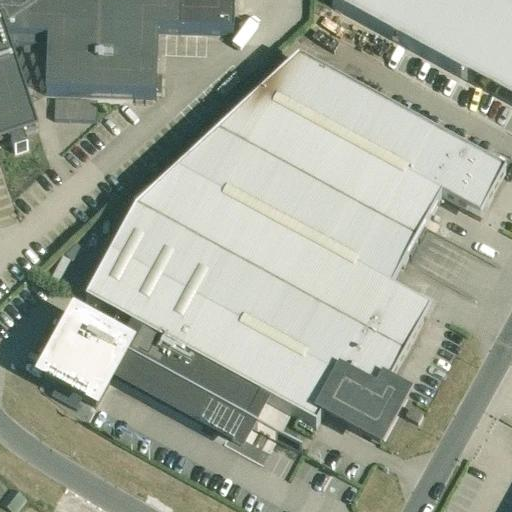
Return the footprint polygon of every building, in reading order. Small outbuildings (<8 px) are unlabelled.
[(156,100),(156,98),(157,80),(159,34),(180,34),(234,36),(235,0),(0,0),(0,146),(11,143),(15,155),(28,151),(24,139),(39,134),(11,50),(24,50),(37,50),(47,51),(46,96),(156,100)] [(511,0),(332,0),(332,8),(511,105),(511,0)] [(299,63),(224,133),(215,123),(203,133),(212,143),(136,213),(86,305),(118,323),(108,340),(76,323),(44,381),(96,410),(113,378),(203,427),(206,421),(244,442),(265,403),(316,431),(324,417),(362,437),(380,448),(405,402),(387,393),(430,314),(392,293),(442,201),(480,222),(506,176),(299,63)] [(59,101),(58,120),(101,120),(101,102),(59,101)] [(83,253),(77,246),(65,257),(72,264),(83,253)] [(406,420),(419,427),(424,418),(411,411),(406,420)] [(12,489),(0,504),(9,511),(18,511),(27,501),(12,489)]
